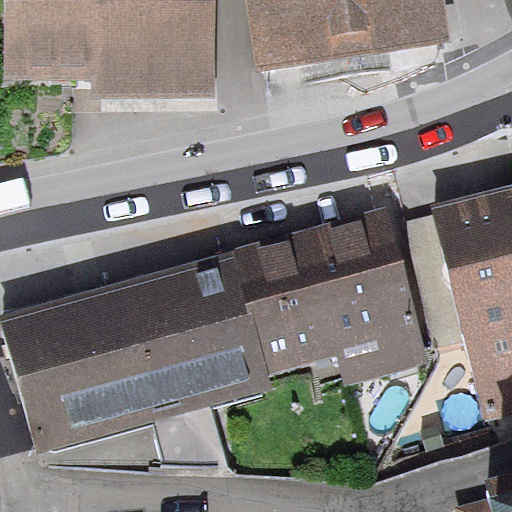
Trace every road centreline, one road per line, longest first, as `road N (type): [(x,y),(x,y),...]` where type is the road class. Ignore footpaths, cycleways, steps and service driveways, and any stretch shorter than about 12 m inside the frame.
road 1 (secondary): [(0,215),(143,180),(353,144),(465,111),(511,87)]
road 2 (residential): [(0,438),(7,467),(36,489),(390,511)]
